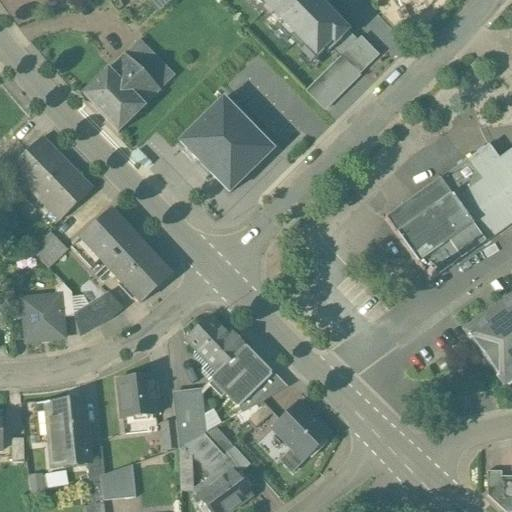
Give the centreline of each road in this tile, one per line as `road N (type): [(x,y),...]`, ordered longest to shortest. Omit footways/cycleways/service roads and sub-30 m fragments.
road 1 (residential): [(219,268),(490,0)]
road 2 (tertiary): [(0,42),(219,268)]
road 3 (residential): [(0,374),(49,373),(157,331),(219,268)]
road 4 (tertiary): [(219,268),(396,448)]
